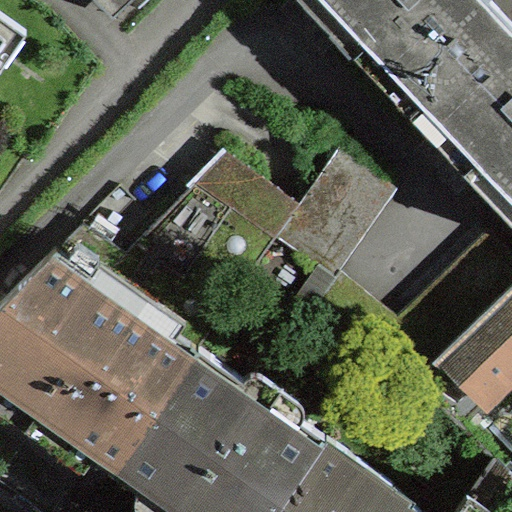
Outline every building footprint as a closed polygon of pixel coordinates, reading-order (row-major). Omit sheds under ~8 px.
[(111,0),(120,9),(129,0),(111,0)] [(306,0),(411,111),(509,18),(492,0),(306,0)] [(0,9),(0,62),(25,28),(0,9)] [(511,20),(509,18),(411,111),(511,224),(511,20)] [(339,144),(299,201),(276,234),(327,269),(390,180),(339,144)] [(66,435),(111,467),(199,344),(276,234),(299,201),(226,149),(126,250),(83,220),(0,302),(0,388),(14,399),(6,411),(57,447),(66,435)] [(397,324),(336,274),(300,324),(395,391),(431,362),(511,284),(511,254),(492,233),(397,324)] [(511,284),(431,362),(491,415),(511,393),(511,284)] [(267,511),(323,433),(324,432),(199,344),(111,467),(111,468),(173,511),(267,511)] [(423,511),(393,480),(323,433),(267,511),(423,511)] [(494,457),(467,495),(491,511),(500,511),(511,495),(511,472),(495,455),(494,457)] [(491,511),(467,495),(467,494),(454,511),(491,511)]
